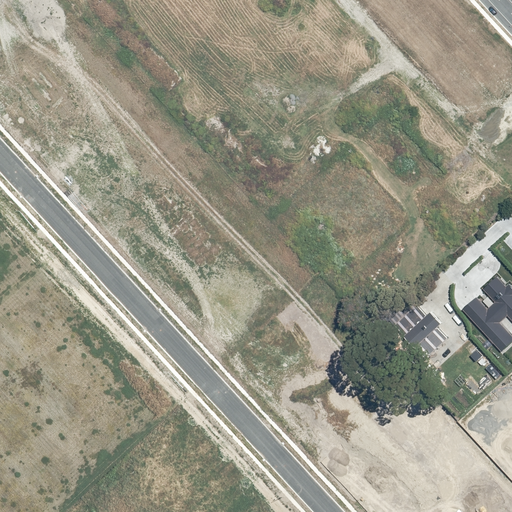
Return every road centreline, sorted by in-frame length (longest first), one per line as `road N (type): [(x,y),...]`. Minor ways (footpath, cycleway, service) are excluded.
road 1 (residential): [(328,511),(0,154)]
road 2 (residential): [(182,0),(377,216),(402,208),(511,108)]
